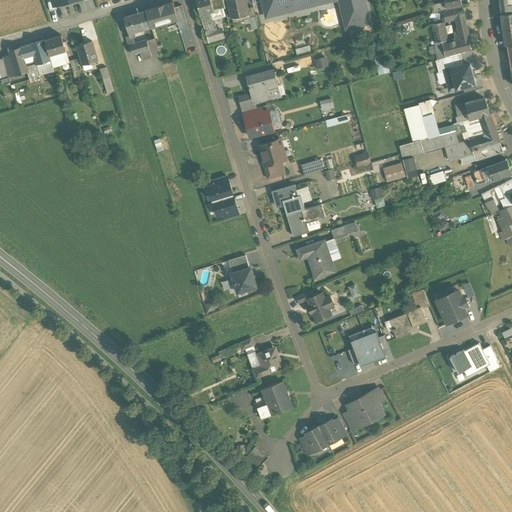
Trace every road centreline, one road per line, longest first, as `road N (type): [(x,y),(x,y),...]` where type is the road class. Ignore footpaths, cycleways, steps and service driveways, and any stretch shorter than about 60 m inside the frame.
road 1 (residential): [(322,394),(264,248),(186,0)]
road 2 (primary): [(268,511),(189,423),(0,258)]
road 3 (residential): [(511,313),(322,394)]
road 4 (residential): [(153,0),(0,44)]
